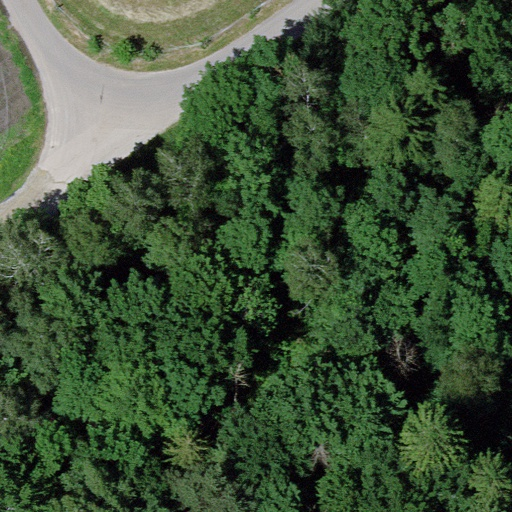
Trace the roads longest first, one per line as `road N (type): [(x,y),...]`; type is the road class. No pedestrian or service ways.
road 1 (unclassified): [(365,0),(109,186),(12,0)]
road 2 (track): [(109,186),(0,262)]
